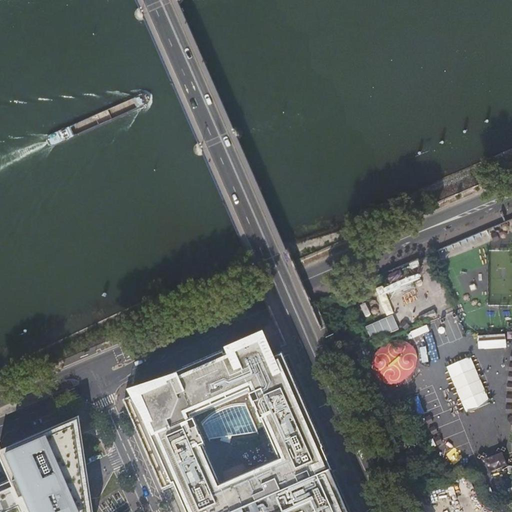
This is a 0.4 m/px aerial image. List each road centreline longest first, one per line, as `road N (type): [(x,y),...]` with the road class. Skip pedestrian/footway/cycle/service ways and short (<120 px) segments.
road 1 (secondary): [(157,0),(304,337)]
road 2 (primary): [(511,193),(250,304)]
road 3 (secondary): [(380,511),(304,337)]
road 4 (unknown): [(173,347),(234,470),(226,511)]
road 5 (primary): [(98,386),(250,304)]
road 6 (primary): [(250,304),(90,367)]
road 7 (residential): [(153,511),(98,386)]
